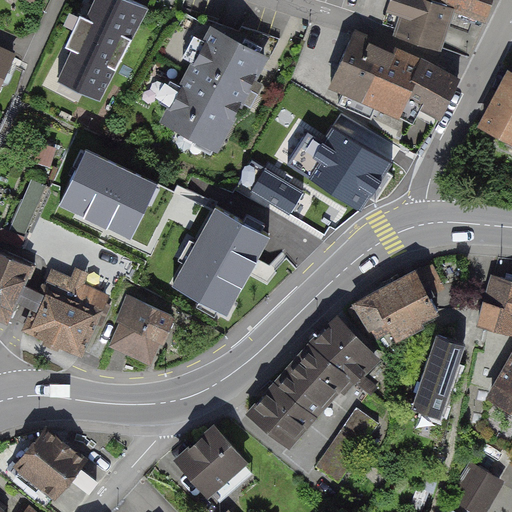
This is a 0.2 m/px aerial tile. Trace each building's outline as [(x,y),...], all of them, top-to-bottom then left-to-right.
[(36,0),(16,0),(31,9),(36,0)] [(102,100),(150,5),(139,0),(95,0),(57,77),(102,100)] [(443,49),(458,5),(443,0),(392,0),(390,9),(403,13),(397,33),(443,49)] [(460,0),(493,10),(496,0),(460,0)] [(271,53),(207,21),(156,123),(220,155),(271,53)] [(458,75),(357,28),(331,85),(414,124),(421,109),(439,117),(458,75)] [(0,88),(15,56),(0,48),(0,88)] [(511,78),(502,73),(479,119),(511,136),(511,78)] [(363,210),(393,163),(334,126),(325,141),(308,130),(288,163),(363,210)] [(57,145),(37,140),(32,162),(51,167),(57,145)] [(149,178),(100,155),(92,172),(78,165),(59,204),(130,237),(145,206),(137,202),(149,178)] [(304,190),(253,161),(239,185),(291,214),(304,190)] [(48,186),(33,179),(10,229),(26,236),(48,186)] [(269,235),(216,207),(173,286),(227,314),(269,235)] [(0,319),(8,323),(18,302),(37,310),(45,293),(26,284),(33,268),(16,261),(25,239),(3,229),(0,236),(0,319)] [(56,269),(28,333),(81,356),(110,293),(56,269)] [(407,269),(347,303),(372,346),(432,312),(407,269)] [(511,335),(511,279),(494,274),(479,327),(511,335)] [(151,370),(173,316),(126,297),(103,351),(151,370)] [(329,317),(301,348),(342,386),(371,355),(329,317)] [(440,424),(464,344),(428,333),(404,413),(440,424)] [(301,348),(272,379),(314,417),(342,386),(301,348)] [(511,369),(505,365),(488,394),(511,408),(511,369)] [(272,379),(244,411),(285,448),(314,417),(272,379)] [(381,422),(356,406),(316,468),(340,484),(381,422)] [(251,463),(216,423),(176,458),(211,498),(251,463)] [(87,459),(48,426),(13,467),(53,500),(87,459)] [(469,511),(485,511),(505,481),(471,461),(448,499),(469,511)]
